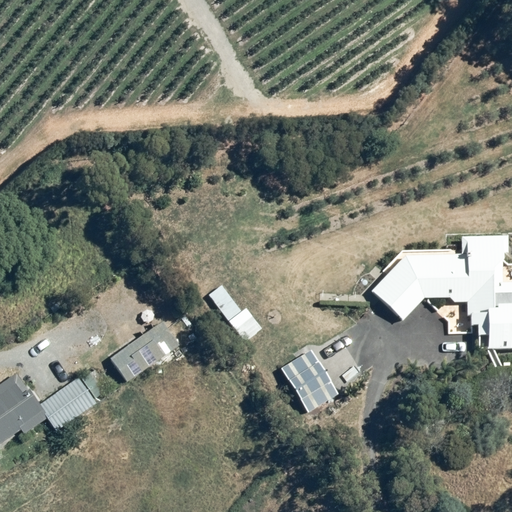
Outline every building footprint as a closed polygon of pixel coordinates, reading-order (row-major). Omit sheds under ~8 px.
[(511,264),(504,264),(505,237),(461,235),(460,255),(403,251),(368,292),(403,322),(423,299),(443,300),(441,336),(489,339),(488,350),(511,351),(511,264)] [(225,284),(211,295),(224,313),(239,302),(225,284)] [(351,355),(339,336),(313,353),(308,345),(273,368),(305,418),(338,397),(334,390),(340,386),(329,369),(351,355)] [(114,360),(127,382),(163,360),(150,338),(114,360)] [(48,418),(57,431),(98,402),(95,398),(109,389),(93,367),(41,405),(18,373),(0,386),(0,445),(22,429),(25,434),(48,418)]
